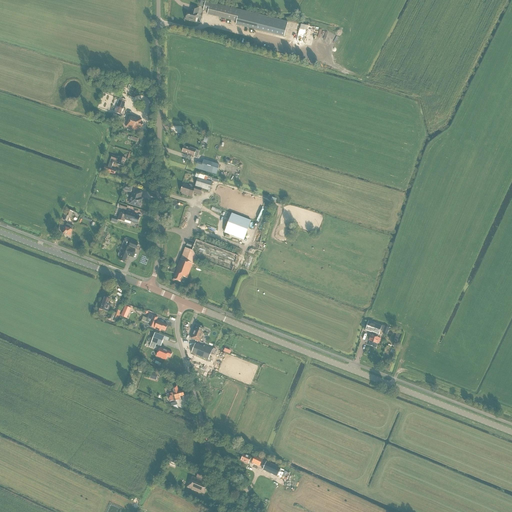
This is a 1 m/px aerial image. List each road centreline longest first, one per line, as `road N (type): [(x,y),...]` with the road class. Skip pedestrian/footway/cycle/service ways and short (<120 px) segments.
road 1 (secondary): [(511,431),(184,302)]
road 2 (unclassified): [(150,288),(159,182),(157,0)]
road 3 (unclassified): [(224,511),(177,337),(184,302)]
road 4 (secondary): [(150,288),(0,231)]
